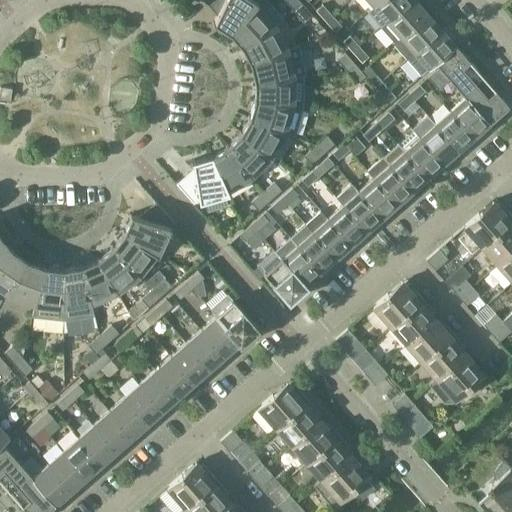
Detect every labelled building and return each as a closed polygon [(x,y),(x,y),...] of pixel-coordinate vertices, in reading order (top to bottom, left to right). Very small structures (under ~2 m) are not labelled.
[(202,0),(216,15),(213,22),(214,23),(229,33),(256,0),(202,0)] [(256,0),(229,33),(241,46),(274,23),(275,23),(275,24),(283,18),(266,0),(256,0)] [(284,0),(293,10),(301,3),(298,0),(284,0)] [(367,11),(380,26),(410,0),(379,0),(373,6),(367,11)] [(410,0),(380,26),(394,41),(394,42),(427,13),(415,0),(410,0)] [(301,3),(293,10),(303,22),(312,15),(301,3)] [(315,10),(325,21),(331,15),(322,4),(315,10)] [(392,43),(406,58),(440,28),(427,13),(394,42),(394,41),(392,43)] [(331,15),(325,21),(334,31),(341,25),(331,15)] [(241,46),(249,62),(287,48),(275,24),(275,23),(274,23),(241,46)] [(440,28),(406,58),(420,75),(455,44),(440,28)] [(342,41),(352,51),(359,45),(349,35),(342,41)] [(249,62),(254,80),(304,75),(306,75),(299,44),(287,49),(287,48),(249,62)] [(439,67),(433,72),(443,84),(449,79),(460,91),(481,74),(455,44),(435,62),(439,67)] [(359,45),(352,51),(361,62),(368,56),(359,45)] [(337,59),(347,71),(355,64),(345,52),(337,59)] [(357,82),(365,75),(361,71),(355,64),(347,71),(357,82)] [(365,75),(379,92),(386,86),(368,65),(361,71),(365,75)] [(443,84),(433,72),(427,77),(438,89),(443,84)] [(460,91),(465,96),(488,123),(509,105),(481,74),(460,91)] [(254,80),(253,99),(303,106),(304,75),(254,80)] [(419,84),(408,93),(414,100),(425,90),(419,84)] [(10,88),(0,86),(0,98),(8,100),(10,88)] [(386,86),(379,92),(389,102),(395,96),(386,86)] [(408,93),(397,103),(403,109),(414,100),(408,93)] [(465,96),(449,109),(473,136),(488,123),(465,96)] [(253,99),(248,116),(285,132),(294,136),(303,106),(253,99)] [(449,109),(434,123),(458,150),(473,136),(449,109)] [(388,111),(377,120),(383,127),(394,117),(388,111)] [(248,116),(239,132),(271,157),(285,132),(248,116)] [(383,127),(377,120),(367,130),(372,136),(383,127)] [(434,123),(419,136),(442,163),(458,150),(434,123)] [(413,130),(398,144),(427,177),(442,163),(419,136),(413,130)] [(239,132),(226,145),(251,177),(271,157),(239,132)] [(343,143),(348,149),(354,156),(365,146),(353,133),(343,143)] [(326,135),(315,145),(322,153),(333,143),(326,135)] [(348,149),(343,143),(332,152),(338,159),(348,149)] [(397,143),(382,157),(412,190),(427,177),(398,144),(397,143)] [(226,145),(210,154),(227,192),(228,192),(227,191),(251,177),(226,145)] [(322,153),(315,145),(303,155),(310,163),(322,153)] [(227,192),(210,154),(192,159),(191,159),(193,167),(175,183),(193,203),(227,192)] [(367,170),(373,177),(396,204),(412,190),(382,157),(367,170)] [(323,160),(312,170),(318,176),(328,167),(323,160)] [(318,176),(312,170),(301,179),(307,186),(318,176)] [(396,204),(373,177),(357,190),(381,217),(396,204)] [(274,181),(262,191),(269,199),(281,189),(274,181)] [(350,183),(335,196),(342,204),(366,231),(381,217),(357,190),(350,183)] [(292,187),(281,197),(287,203),(298,194),(292,187)] [(269,199),(262,191),(250,201),(257,209),(269,199)] [(287,203),(281,197),(270,206),(276,213),(287,203)] [(130,214),(122,232),(158,253),(172,221),(155,201),(138,216),(130,214)] [(463,225),(482,246),(511,219),(511,216),(499,202),(482,217),(478,213),(463,225)] [(342,204),(327,217),(350,244),(366,231),(342,204)] [(319,209),(304,223),(335,258),(350,244),(327,217),(319,209)] [(262,213),(251,224),(256,230),(268,220),(262,213)] [(511,219),(482,246),(497,263),(511,249),(511,219)] [(304,223),(289,237),(320,271),(335,258),(304,223)] [(256,230),(251,224),(239,234),(245,241),(256,230)] [(122,232),(111,246),(140,275),(156,254),(157,254),(158,253),(122,232)] [(0,260),(11,248),(0,235),(0,260)] [(289,237),(274,250),(305,286),(306,285),(305,284),(320,271),(289,237)] [(111,246),(97,257),(117,292),(140,275),(111,246)] [(34,305),(43,265),(26,259),(11,248),(0,260),(0,289),(8,295),(34,305)] [(438,248),(425,259),(434,269),(447,258),(438,248)] [(288,301),(305,286),(273,249),(256,265),(288,301)] [(511,249),(497,263),(511,280),(511,249)] [(97,257),(80,264),(91,303),(117,292),(97,257)] [(80,264),(62,267),(63,320),(94,315),(91,303),(80,264)] [(62,267),(43,265),(34,305),(31,316),(63,320),(62,267)] [(197,270),(186,281),(191,287),(203,277),(197,270)] [(164,278),(152,288),(159,296),(171,286),(164,278)] [(452,289),(459,297),(471,286),(465,278),(452,289)] [(191,287),(186,281),(174,291),(180,298),(191,287)] [(372,305),(391,326),(423,298),(408,282),(391,297),(387,293),(372,305)] [(471,286),(459,297),(465,304),(478,293),(471,286)] [(159,296),(152,288),(140,298),(148,306),(159,296)] [(226,292),(209,307),(215,314),(240,343),(258,328),(226,292)] [(166,298),(155,307),(161,314),(171,305),(166,298)] [(391,326),(406,343),(435,318),(428,310),(431,308),(423,298),(391,326)] [(161,314),(155,307),(144,317),(150,323),(161,314)] [(482,323),(490,332),(503,321),(495,312),(482,323)] [(215,316),(200,328),(224,355),(238,343),(239,344),(240,343),(215,314),(214,315),(215,316)] [(406,343),(421,360),(453,332),(444,323),(441,325),(435,318),(406,343)] [(503,321),(490,332),(498,341),(510,330),(503,321)] [(111,324),(99,334),(106,342),(118,332),(111,324)] [(135,325),(124,334),(130,341),(141,332),(135,325)] [(200,328),(185,342),(209,369),(224,355),(200,328)] [(347,328),(334,339),(343,349),(356,338),(347,328)] [(421,360),(435,376),(465,352),(458,345),(461,342),(453,332),(421,360)] [(106,342),(99,334),(88,344),(95,352),(106,342)] [(130,341),(124,334),(114,344),(119,350),(130,341)] [(185,342),(170,355),(193,382),(209,369),(185,342)] [(3,352),(14,363),(22,356),(12,345),(3,352)] [(104,352),(94,361),(99,368),(110,359),(104,352)] [(465,352),(435,376),(427,383),(435,392),(436,392),(443,401),(447,401),(451,401),(454,400),(458,399),(461,397),(464,395),(467,393),(470,390),(467,387),(483,373),(465,352)] [(170,355),(154,369),(178,396),(193,382),(170,355)] [(22,356),(14,363),(24,375),(32,368),(22,356)] [(361,369),(368,377),(380,366),(374,358),(361,369)] [(2,359),(0,360),(0,370),(4,375),(11,370),(2,359)] [(99,368),(94,361),(83,371),(89,377),(99,368)] [(380,366),(368,377),(374,384),(387,373),(380,366)] [(154,369),(139,382),(163,409),(178,396),(154,369)] [(38,391),(29,380),(22,386),(32,397),(38,391)] [(139,382),(124,396),(147,423),(163,409),(139,382)] [(257,407),(276,427),(308,399),(293,383),(276,398),(272,394),(257,407)] [(77,384),(67,393),(73,400),(83,390),(77,384)] [(32,397),(41,408),(48,402),(38,391),(32,397)] [(391,403),(399,412),(412,401),(404,392),(391,403)] [(73,400),(67,393),(56,402),(62,409),(73,400)] [(124,396),(108,409),(132,436),(147,423),(124,396)] [(276,427),(291,444),(320,419),(313,412),(316,409),(308,399),(276,427)] [(412,401),(399,412),(407,421),(419,410),(412,401)] [(108,409),(93,423),(117,450),(132,436),(108,409)] [(47,411),(36,420),(42,426),(53,417),(47,411)] [(291,444),(306,462),(338,434),(329,424),(326,427),(320,419),(291,444)] [(42,426),(36,420),(26,429),(31,436),(42,426)] [(93,423),(78,436),(101,463),(117,450),(93,423)] [(0,443),(8,436),(0,426),(0,443)] [(232,429),(219,440),(229,450),(241,439),(232,429)] [(306,462),(320,478),(350,453),(343,446),(346,443),(338,434),(306,462)] [(0,452),(12,442),(13,441),(10,438),(8,436),(0,443),(0,452)] [(78,436),(62,450),(86,477),(101,463),(78,436)] [(28,449),(17,437),(13,441),(12,442),(22,454),(28,449)] [(32,476),(16,459),(22,454),(12,442),(0,452),(0,481),(12,494),(32,476)] [(62,450),(47,463),(71,490),(86,477),(62,450)] [(350,453),(320,478),(313,484),(320,493),(321,493),(328,502),(332,502),(336,502),(339,502),(343,500),(346,499),(349,497),(352,494),(355,492),(352,488),(368,474),(350,453)] [(246,470),(253,478),(265,467),(259,459),(246,470)] [(511,468),(504,459),(502,461),(500,463),(498,466),(496,469),(495,472),(494,476),(497,479),(490,485),(494,490),(479,503),(486,511),(509,511),(511,510),(511,468)] [(47,463),(32,476),(56,503),(71,490),(47,463)] [(167,486),(185,507),(217,479),(202,463),(185,478),(181,474),(167,486)] [(265,467),(253,478),(259,485),(272,474),(265,467)] [(32,476),(12,494),(27,511),(45,511),(56,503),(32,476)] [(185,507),(188,511),(214,511),(229,499),(222,492),(225,489),(217,479),(185,507)] [(276,505),(282,511),(285,511),(297,502),(289,494),(276,505)] [(214,511),(245,511),(238,504),(235,506),(229,499),(214,511)] [(297,502),(285,511),(303,511),(304,511),(297,502)]
